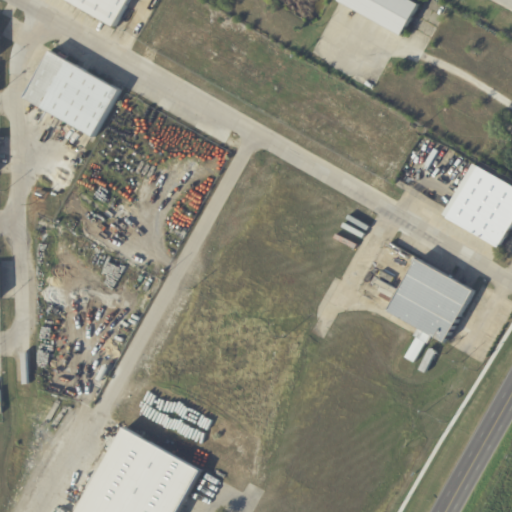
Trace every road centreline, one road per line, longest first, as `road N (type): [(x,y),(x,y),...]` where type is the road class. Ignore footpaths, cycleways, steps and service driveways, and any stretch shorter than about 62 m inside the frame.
road 1 (residential): [(511,276),(14,0)]
road 2 (residential): [(256,135),(46,511)]
road 3 (secondary): [(511,384),(442,511)]
